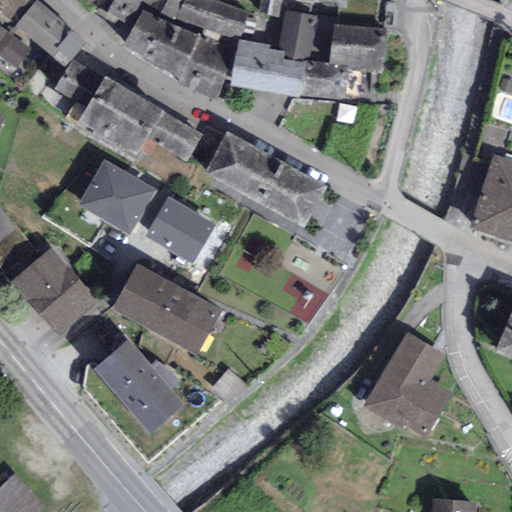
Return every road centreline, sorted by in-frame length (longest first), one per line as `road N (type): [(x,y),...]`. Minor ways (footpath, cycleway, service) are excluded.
road 1 (residential): [(52,0),(122,66),(468,250)]
road 2 (secondary): [(144,511),(0,344)]
road 3 (residential): [(511,451),(459,336),(457,296),(468,250)]
